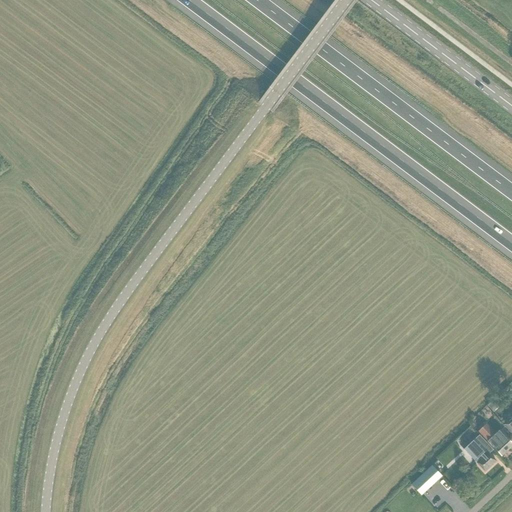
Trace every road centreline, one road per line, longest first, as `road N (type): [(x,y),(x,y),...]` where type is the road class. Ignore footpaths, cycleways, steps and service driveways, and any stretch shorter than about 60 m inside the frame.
road 1 (tertiary): [(43,511),(51,454),(85,355),(346,0)]
road 2 (motorway): [(185,0),(511,245)]
road 3 (motorway): [(511,194),(253,0)]
road 4 (tertiary): [(511,104),(375,0)]
